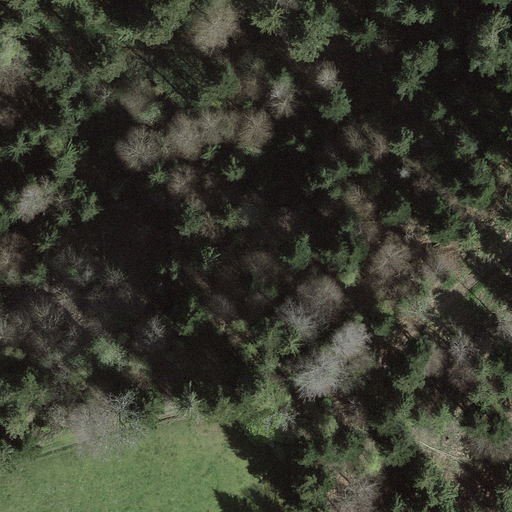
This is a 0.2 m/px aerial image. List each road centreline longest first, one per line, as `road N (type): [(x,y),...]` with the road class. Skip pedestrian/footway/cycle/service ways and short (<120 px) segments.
road 1 (track): [(511,256),(433,314),(358,387),(64,452),(0,483)]
road 2 (track): [(493,0),(372,52),(287,57),(0,28)]
